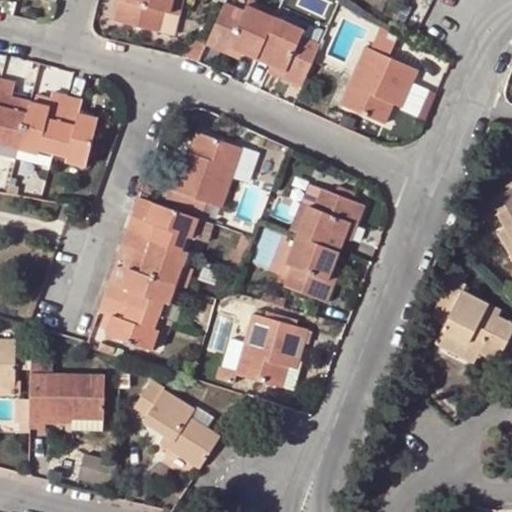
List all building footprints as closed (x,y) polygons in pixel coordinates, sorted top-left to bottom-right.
[(112,0),(108,20),(114,21),(119,1),(125,2),(125,0),(112,0)] [(169,13),(171,0),(125,0),(125,2),(119,1),(114,21),(156,32),(161,11),(169,13)] [(182,0),(171,0),(169,13),(161,11),(156,32),(173,36),(182,0)] [(205,44),(204,46),(224,55),(228,47),(241,53),(257,59),(274,18),(246,6),(242,13),(223,5),(205,44)] [(284,70),(280,78),(301,88),(319,46),(299,38),(302,30),(274,18),(257,59),(271,65),(284,70)] [(387,56),(396,36),(388,31),(380,26),(370,49),(387,56)] [(184,56),(197,62),(204,46),(205,44),(192,38),(184,56)] [(364,46),(338,104),(382,124),(390,105),(394,96),(402,100),(416,69),(387,56),(370,49),(364,46)] [(238,60),(241,53),(228,47),(224,55),(238,60)] [(268,73),(280,78),(284,70),(271,65),(268,73)] [(0,145),(17,149),(29,102),(9,97),(11,89),(13,82),(0,79),(0,145)] [(29,102),(31,93),(11,89),(9,97),(29,102)] [(52,93),(51,98),(48,107),(29,102),(17,149),(36,154),(37,148),(52,152),(66,97),(52,93)] [(48,107),(51,98),(31,93),(29,102),(48,107)] [(394,96),(390,105),(398,109),(402,100),(394,96)] [(66,97),(52,152),(66,155),(64,162),(85,167),(96,119),(77,115),(81,100),(66,97)] [(199,136),(203,125),(189,120),(177,151),(181,153),(179,159),(186,162),(195,135),(199,136)] [(179,159),(168,188),(181,192),(176,204),(201,213),(205,201),(220,206),(230,178),(240,151),(199,136),(195,135),(186,162),(179,159)] [(240,151),(230,178),(248,184),(260,150),(242,144),(240,151)] [(14,159),(17,149),(0,145),(0,161),(13,164),(14,159)] [(48,167),(52,152),(37,148),(36,154),(17,149),(14,159),(48,167)] [(307,207),(314,209),(321,190),(306,184),(289,230),(296,233),(307,207)] [(307,207),(296,233),(296,235),(337,251),(342,237),(347,224),(355,226),(362,205),(353,202),(355,195),(334,187),(332,194),(321,190),(314,209),(307,207)] [(511,187),(482,205),(490,219),(497,215),(505,229),(511,242),(511,245),(506,249),(511,259),(511,187)] [(164,200),(176,204),(181,192),(168,188),(164,200)] [(131,216),(126,231),(180,251),(186,236),(190,237),(197,219),(150,203),(144,221),(131,216)] [(213,225),(197,219),(190,237),(207,243),(213,225)] [(355,226),(347,224),(342,237),(350,240),(355,226)] [(506,249),(511,245),(511,242),(505,229),(497,233),(506,249)] [(126,269),(174,286),(180,266),(176,265),(180,251),(126,231),(121,246),(133,249),(126,269)] [(284,286),(326,301),(333,281),(326,279),(332,265),(337,251),(296,235),(285,265),(291,267),(284,286)] [(332,265),(326,279),(333,281),(338,268),(332,265)] [(192,270),(180,266),(174,286),(185,290),(192,270)] [(444,326),(442,329),(465,340),(463,344),(479,352),(497,361),(511,332),(511,324),(497,317),(500,311),(462,291),(465,285),(462,284),(466,276),(447,266),(439,281),(447,286),(430,319),(444,326)] [(108,282),(103,297),(158,316),(163,302),(167,304),(174,286),(126,269),(120,286),(108,282)] [(98,312),(102,313),(110,316),(104,333),(151,349),(157,332),(152,331),(158,316),(103,297),(98,312)] [(206,305),(199,330),(206,333),(213,307),(206,305)] [(104,333),(110,316),(102,313),(96,330),(104,333)] [(244,344),(236,375),(281,387),(288,359),(296,361),(304,329),(252,315),(244,344)] [(474,364),(479,352),(463,344),(465,340),(442,329),(435,344),(474,364)] [(234,384),(236,375),(244,344),(229,340),(221,367),(219,366),(215,379),(234,384)] [(0,385),(13,386),(15,342),(0,341),(0,385)] [(115,349),(99,343),(97,350),(112,355),(115,349)] [(31,355),(31,375),(52,375),(52,355),(31,355)] [(296,361),(288,359),(281,387),(291,390),(299,362),(296,361)] [(47,418),(68,418),(103,418),(104,376),(52,375),(31,375),(30,424),(47,425),(47,418)] [(151,378),(147,385),(161,393),(163,389),(151,378)] [(0,394),(13,395),(13,386),(0,385),(0,394)] [(163,389),(161,393),(147,385),(133,406),(146,414),(141,421),(162,435),(158,441),(199,468),(219,436),(205,427),(189,417),(194,409),(163,389)] [(118,389),(118,404),(126,404),(126,389),(118,389)] [(197,406),(194,409),(189,417),(205,427),(212,416),(197,406)] [(102,431),(103,418),(68,418),(68,431),(102,431)] [(110,484),(115,462),(82,453),(76,475),(110,484)]
